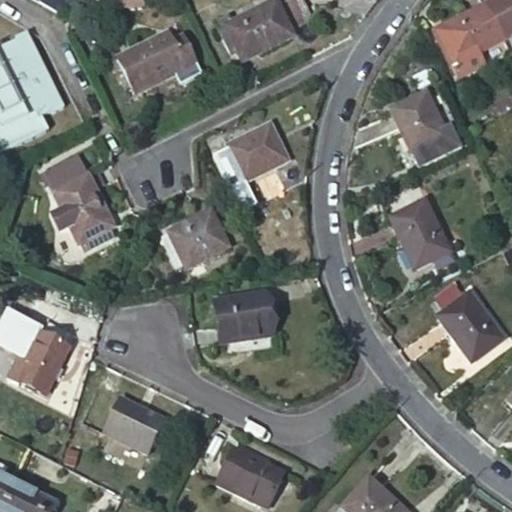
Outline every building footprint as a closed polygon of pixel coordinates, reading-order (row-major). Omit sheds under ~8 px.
[(44,0),(53,18),(90,0),(44,0)] [(291,22),(314,11),(309,0),(282,0),(281,1),(281,0),(275,0),(233,22),(229,15),(216,21),(232,54),(242,49),(248,60),(297,34),(291,22)] [(463,58),(502,34),(484,0),(481,0),(443,24),(447,30),(438,36),(454,63),(463,58)] [(511,0),(484,0),(502,34),(511,50),(511,49),(511,0)] [(443,24),(434,30),(438,36),(447,30),(443,24)] [(169,32),(178,48),(186,45),(177,28),(169,32)] [(169,32),(117,58),(136,93),(173,75),(178,85),(201,73),(186,45),(178,48),(169,32)] [(23,45),(0,55),(0,152),(50,130),(43,116),(54,111),(57,118),(68,113),(33,37),(22,43),(23,45)] [(421,168),(455,150),(428,96),(392,113),(421,168)] [(250,183),(293,164),(278,127),(234,146),(250,183)] [(109,231),(114,228),(88,176),(53,195),(61,210),(54,213),(63,231),(70,228),(79,246),(86,242),(91,250),(114,239),(109,231)] [(418,271),(452,254),(427,202),(392,219),(418,271)] [(191,270),(231,245),(210,210),(169,235),(170,237),(163,242),(182,271),(188,267),(191,270)] [(473,365),(504,342),(470,297),(438,318),(473,365)] [(270,337),(263,299),(214,305),(220,344),(270,337)] [(20,360),(34,331),(25,327),(12,355),(20,360)] [(53,362),(63,345),(34,331),(20,360),(12,355),(1,376),(13,382),(15,378),(41,390),(48,374),(55,377),(60,366),(53,362)] [(148,454),(163,423),(121,401),(105,434),(148,454)] [(266,509),(283,475),(233,450),(216,485),(266,509)] [(367,480),(361,474),(336,501),(342,507),(367,480)] [(344,511),(403,511),(369,478),(367,480),(342,507),(341,508),(344,511)] [(0,507),(11,486),(0,479),(0,507)] [(0,511),(52,511),(54,507),(11,486),(0,507),(0,511)]
